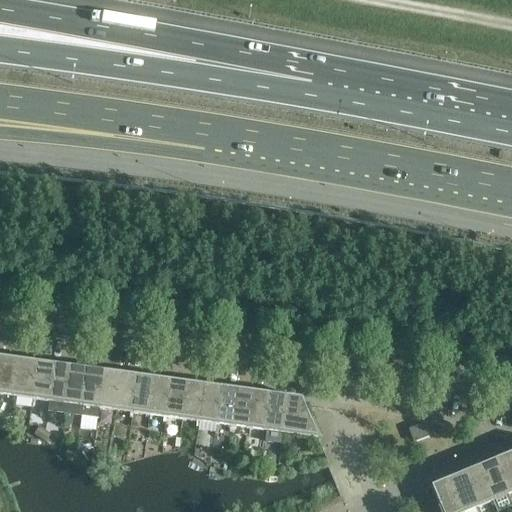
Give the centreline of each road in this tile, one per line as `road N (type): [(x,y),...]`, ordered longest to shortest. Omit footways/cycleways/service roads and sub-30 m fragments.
road 1 (residential): [(511,396),(404,373),(0,317)]
road 2 (motorway): [(317,91),(0,17)]
road 3 (motorway): [(317,91),(0,50)]
road 4 (motorway): [(206,134),(511,190)]
road 5 (motorway): [(0,105),(206,134)]
road 6 (motorway): [(0,128),(206,134)]
road 7 (motorway): [(511,128),(317,91)]
